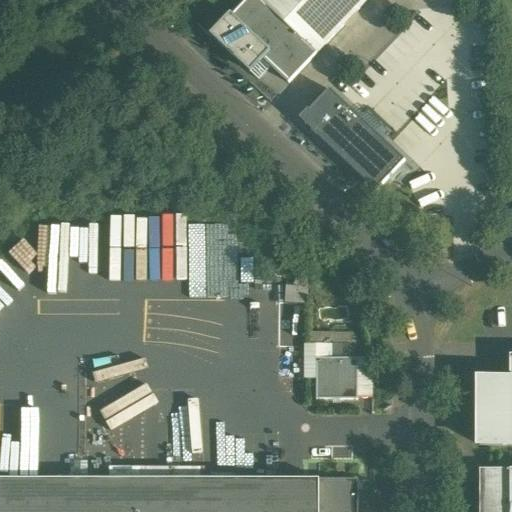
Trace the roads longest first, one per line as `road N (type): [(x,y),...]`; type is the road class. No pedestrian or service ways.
road 1 (unclassified): [(422,310),(378,248),(117,0)]
road 2 (unclassified): [(436,511),(434,370),(422,310)]
